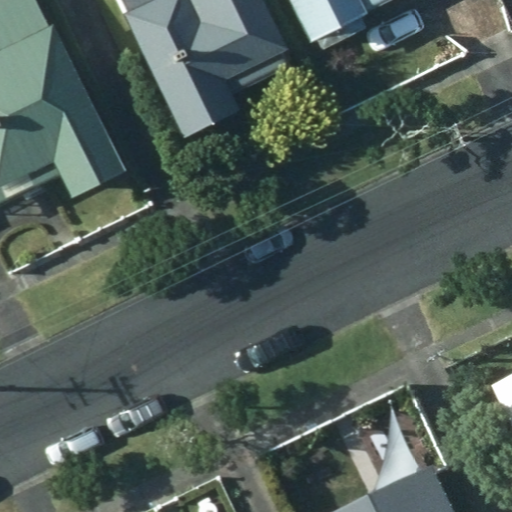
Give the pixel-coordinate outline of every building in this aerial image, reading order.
[(73,196),(127,169),(42,0),(0,0),(0,206),(64,175),(73,196)] [(106,0),(171,140),(229,114),(220,93),(283,64),(253,0),(106,0)] [(381,0),(280,0),(307,55),(365,27),(358,12),(381,0)] [(511,378),(496,386),(511,420),(511,378)] [(455,511),(433,464),(335,511),(455,511)]
